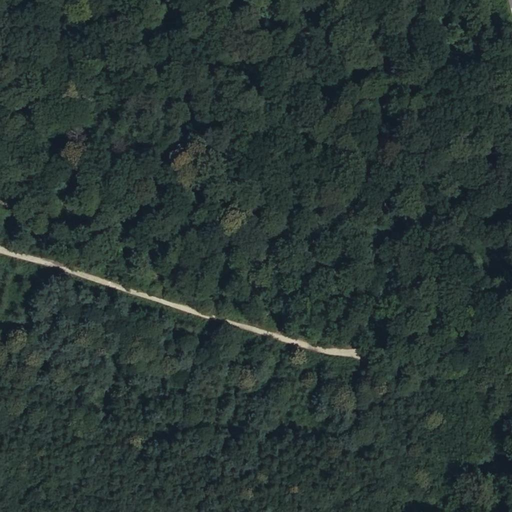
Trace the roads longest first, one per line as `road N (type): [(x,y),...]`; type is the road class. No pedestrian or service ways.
road 1 (track): [(0,249),(354,353),(511,311)]
road 2 (track): [(429,511),(511,417)]
